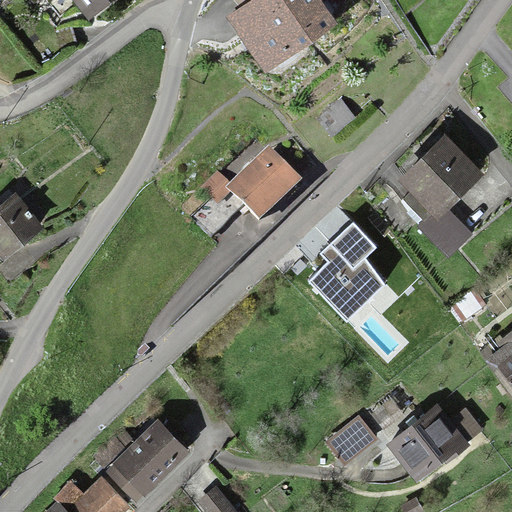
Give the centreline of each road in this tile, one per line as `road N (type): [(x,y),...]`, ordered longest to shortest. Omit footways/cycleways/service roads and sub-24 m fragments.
road 1 (residential): [(437,85),(0,511)]
road 2 (residential): [(0,410),(72,275),(140,172),(189,0)]
road 3 (residential): [(0,108),(60,77),(165,0)]
road 4 (residential): [(207,448),(243,465),(355,476),(398,471)]
